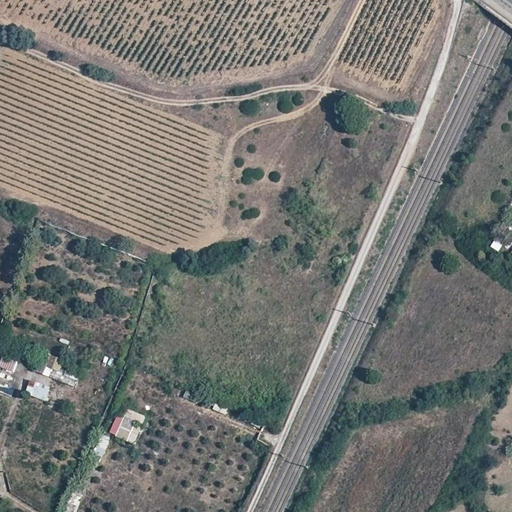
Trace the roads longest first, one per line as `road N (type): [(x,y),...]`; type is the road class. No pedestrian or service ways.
road 1 (track): [(250,511),(419,120),(457,0)]
road 2 (track): [(419,120),(316,84),(158,98),(0,35)]
